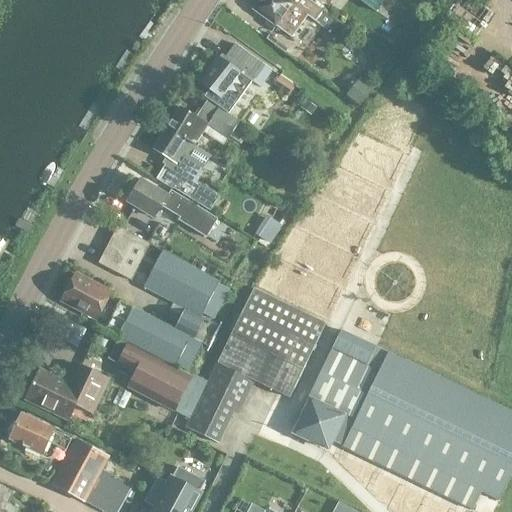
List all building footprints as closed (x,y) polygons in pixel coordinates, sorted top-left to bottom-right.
[(259,0),(252,9),(291,38),(307,16),(325,29),(333,18),(309,0),(259,0)] [(358,0),(375,13),(384,0),(358,0)] [(204,97),(229,114),(251,82),(253,79),(262,85),(271,71),(233,44),(221,60),(218,58),(200,84),(209,89),(204,97)] [(373,89),(359,79),(345,96),(359,107),(373,89)] [(179,108),(166,129),(193,147),(207,125),(228,138),(239,121),(206,101),(195,118),(179,108)] [(193,147),(166,129),(153,150),(169,160),(157,179),(208,210),(215,197),(192,183),(193,182),(177,173),(185,160),(192,164),(200,151),(193,147)] [(128,198),(126,201),(154,217),(161,205),(184,220),(182,223),(207,238),(218,220),(170,190),(166,196),(139,180),(133,189),(130,190),(127,195),(128,198)] [(248,252),(255,241),(257,243),(271,220),(255,210),(255,212),(249,209),(239,225),(245,228),(241,234),(242,235),(236,244),(248,252)] [(149,244),(117,227),(98,263),(131,281),(142,259),(149,244)] [(160,359),(159,361),(185,373),(200,343),(193,339),(203,320),(210,324),(229,289),(218,282),(149,244),(142,259),(155,265),(143,287),(185,309),(174,330),(120,303),(105,332),(160,359)] [(74,275),(61,300),(97,319),(110,294),(74,275)] [(243,311),(316,345),(327,322),(254,288),(243,311)] [(243,311),(218,365),(188,429),(215,442),(236,400),(243,403),(252,382),(291,400),(316,345),(243,311)] [(376,347),(341,330),(331,350),(367,367),(376,347)] [(104,348),(108,341),(99,336),(95,344),(104,348)] [(174,413),(192,377),(185,373),(159,361),(127,343),(116,365),(134,373),(126,388),(174,413)] [(511,472),(511,412),(388,352),(341,447),(434,492),(442,474),(498,502),(501,496),(511,472)] [(39,369),(24,399),(67,420),(75,405),(91,413),(107,379),(79,365),(70,384),(39,369)] [(67,451),(72,440),(50,430),(51,428),(21,414),(10,440),(43,455),(48,443),(67,451)] [(51,484),(102,511),(116,511),(130,486),(101,471),(108,458),(74,440),(51,484)] [(157,480),(146,502),(156,507),(153,511),(187,511),(204,482),(178,468),(168,485),(157,480)] [(0,511),(16,511),(18,509),(7,503),(12,493),(0,487),(0,511)] [(361,511),(340,500),(333,511),(361,511)]
